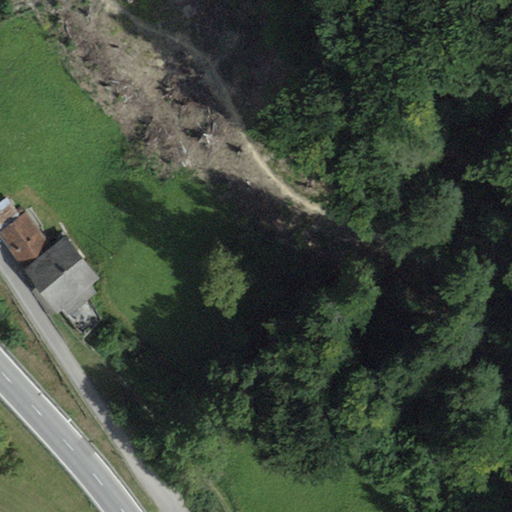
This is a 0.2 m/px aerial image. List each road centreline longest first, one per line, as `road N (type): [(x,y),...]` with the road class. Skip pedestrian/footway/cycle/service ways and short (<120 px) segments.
road 1 (residential): [(0,257),(108,423),(179,511)]
road 2 (tertiary): [(0,369),(122,511)]
